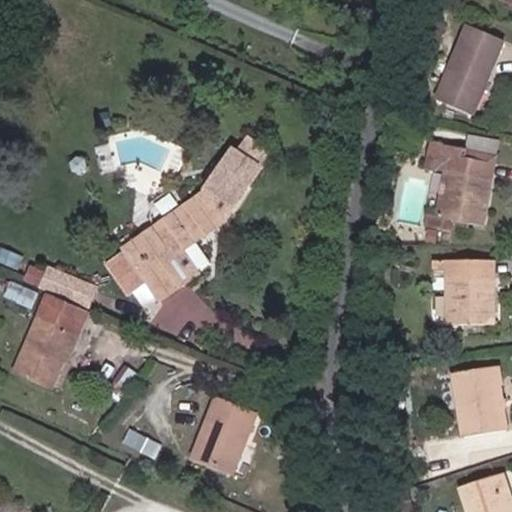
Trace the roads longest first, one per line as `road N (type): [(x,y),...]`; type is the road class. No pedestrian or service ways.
road 1 (unclassified): [(360,511),(341,392),(392,0)]
road 2 (residential): [(121,503),(0,424)]
